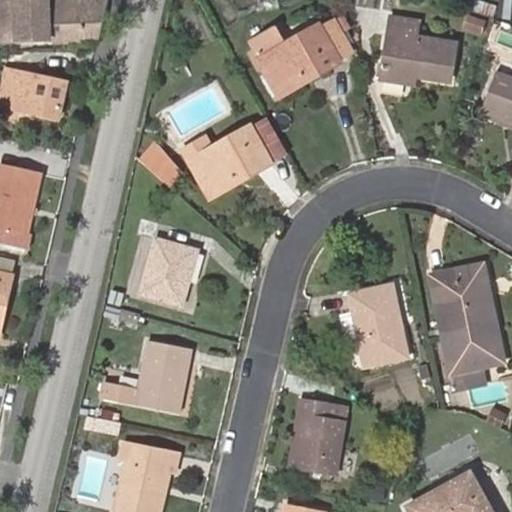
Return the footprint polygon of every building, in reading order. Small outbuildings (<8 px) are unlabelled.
[(0,0),(0,39),(14,39),(12,0),(0,0)] [(97,37),(105,0),(12,0),(14,39),(97,37)] [(492,19),(497,6),(476,0),(470,0),(468,10),(492,19)] [(486,23),(468,17),(464,28),(482,34),(486,23)] [(350,54),(340,34),(350,29),(344,18),(321,30),(338,61),(350,54)] [(405,76),(416,78),(449,84),(455,44),(415,37),(417,23),(391,19),(381,81),(403,85),(405,76)] [(272,52),(294,40),(285,24),(263,36),(272,52)] [(257,61),(273,91),(306,73),(311,81),(340,65),(338,61),(321,30),(319,26),(294,40),(272,52),(257,61)] [(3,71),(0,81),(15,84),(17,74),(3,71)] [(306,73),(273,91),(278,99),(311,81),(306,73)] [(511,80),(493,73),(479,116),(511,127),(511,80)] [(0,82),(0,110),(8,113),(53,122),(61,85),(17,74),(15,84),(0,81),(0,82)] [(415,87),(416,78),(405,76),(403,85),(415,87)] [(511,134),(511,127),(479,116),(477,121),(511,134)] [(250,127),(209,150),(187,162),(205,192),(236,175),(240,182),(272,165),(250,127)] [(187,162),(209,150),(202,137),(180,149),(187,162)] [(149,171),(159,159),(138,139),(133,158),(149,171)] [(149,171),(168,187),(178,176),(159,159),(149,171)] [(39,173),(0,164),(0,244),(24,250),(28,232),(25,232),(39,173)] [(209,199),(240,182),(236,175),(205,192),(209,199)] [(195,252),(155,242),(141,294),(181,306),(195,252)] [(449,374),(476,369),(502,364),(482,268),(430,278),(449,374)] [(0,320),(10,276),(0,274),(0,320)] [(392,286),(349,296),(363,368),(406,358),(392,286)] [(141,386),(107,379),(103,398),(178,414),(191,351),(149,342),(141,386)] [(480,391),(476,369),(449,374),(451,382),(447,383),(449,397),(480,391)] [(331,405),(299,400),(297,415),(301,416),(294,470),(336,476),(344,422),(329,419),(331,405)] [(110,421),(93,418),(91,429),(108,433),(110,421)] [(115,434),(117,423),(110,421),(108,433),(115,434)] [(179,454),(125,442),(120,459),(125,461),(114,511),(115,511),(160,511),(171,474),(174,474),(179,454)] [(489,511),(469,475),(407,509),(409,511),(489,511)]
